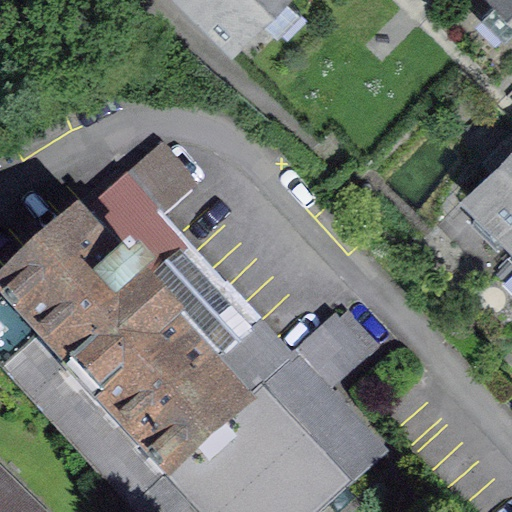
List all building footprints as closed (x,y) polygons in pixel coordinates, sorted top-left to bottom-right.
[(185,0),(238,50),(286,0),(185,0)] [(511,0),(496,0),(511,14),(511,0)] [(511,150),(466,196),(511,240),(511,150)] [(137,193),(5,310),(191,511),(330,511),(388,458),(137,193)] [(8,511),(0,503),(0,511),(8,511)]
